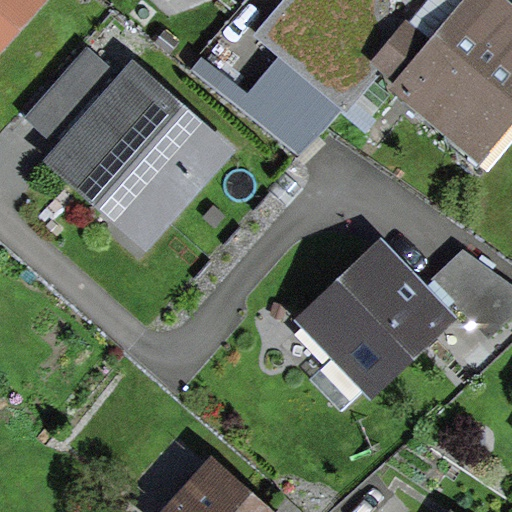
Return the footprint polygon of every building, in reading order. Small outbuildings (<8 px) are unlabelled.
[(0,0),(0,37),(33,0),(0,0)] [(288,0),(260,35),(345,106),(381,62),(433,0),(288,0)] [(406,87),(474,145),(511,100),(511,10),(500,0),(433,0),(381,62),(408,84),(406,87)] [(66,156),(147,228),(217,149),(136,77),(66,156)] [(372,386),(443,318),(379,251),(308,319),(372,386)] [(488,337),(511,314),(511,286),(463,251),(433,279),(488,337)] [(172,511),(261,511),(212,468),(172,511)]
